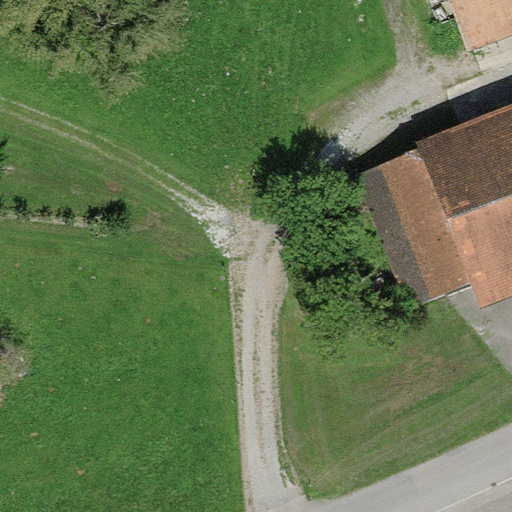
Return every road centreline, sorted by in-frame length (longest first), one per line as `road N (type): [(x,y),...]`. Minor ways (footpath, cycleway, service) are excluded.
road 1 (track): [(0,105),(100,143),(276,248)]
road 2 (track): [(511,73),(422,95),(370,131),(289,217),(276,248)]
road 3 (track): [(276,248),(256,323),(260,430),(277,511)]
road 4 (unclassified): [(511,444),(369,511)]
